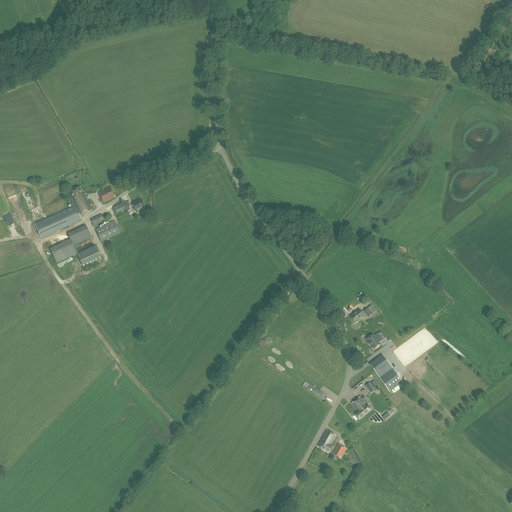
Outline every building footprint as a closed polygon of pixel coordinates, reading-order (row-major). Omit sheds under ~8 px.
[(34,224),(41,239),(82,220),(80,216),(92,211),(84,194),(80,187),(70,192),(73,199),(72,200),(75,206),(44,220),(34,224)] [(99,193),(103,203),(116,198),(112,187),(99,193)] [(9,207),(1,189),(0,189),(0,195),(3,201),(0,202),(4,210),(9,207)] [(133,203),(137,212),(145,208),(142,199),(133,203)] [(114,207),(117,215),(127,210),(129,214),(132,212),(126,201),(114,207)] [(18,214),(21,223),(28,220),(26,211),(18,214)] [(91,220),(94,226),(105,221),(102,215),(91,220)] [(96,230),(101,242),(120,233),(115,221),(96,230)] [(69,235),(71,239),(50,249),(56,263),(77,254),(74,246),(92,237),(86,226),(69,235)] [(77,254),(84,269),(102,260),(95,246),(77,254)] [(427,305),(424,307),(429,316),(432,315),(427,305)] [(365,313),(369,317),(373,314),(368,308),(364,311),(365,313)] [(360,309),(350,317),(355,323),(358,326),(364,321),(362,318),(365,315),(360,309)] [(424,309),(395,326),(400,334),(429,317),(424,309)] [(371,345),(374,349),(381,344),(379,343),(383,340),(379,333),(375,336),(373,335),(367,339),(370,343),(369,343),(371,345)] [(259,341),(260,346),(273,343),(272,337),(259,341)] [(404,344),(387,356),(390,360),(395,357),(396,359),(406,353),(405,352),(408,349),(404,344)] [(371,366),(390,392),(403,382),(385,356),(371,366)] [(302,386),(324,401),(328,396),(305,382),(302,386)] [(366,386),(371,392),(375,389),(370,383),(366,386)] [(354,414),(359,420),(371,409),(368,405),(370,403),(364,396),(361,399),(360,397),(352,404),(358,411),(354,414)] [(318,446),(329,453),(332,447),(331,446),(336,436),(326,430),(318,446)] [(332,454),(341,459),(347,449),(338,444),(332,454)]
